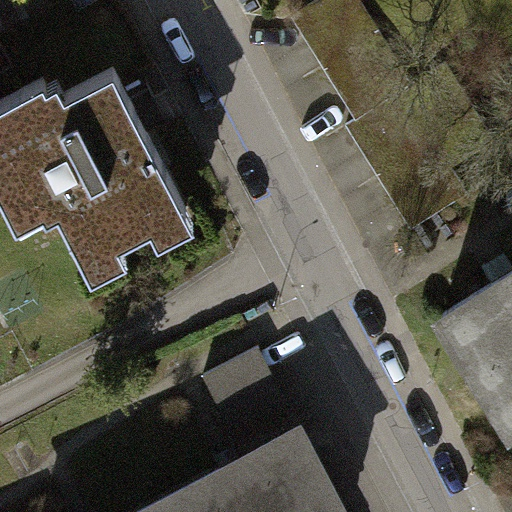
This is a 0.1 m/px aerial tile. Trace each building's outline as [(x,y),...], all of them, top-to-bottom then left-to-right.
[(403,80),(352,0),(305,0),(285,13),(348,114),(395,85),(403,80)] [(444,162),(486,136),(438,58),(403,80),(395,85),(444,162)] [(0,204),(1,207),(40,187),(77,258),(179,206),(140,132),(105,64),(45,95),(34,75),(0,92),(0,204)] [(348,114),(337,121),(403,225),(460,189),(444,162),(395,85),(348,114)] [(511,265),(503,271),(425,320),(503,444),(511,438),(511,265)] [(237,452),(290,425),(247,343),(194,371),(237,452)] [(122,511),(336,511),(339,510),(317,468),(293,423),(290,425),(237,452),(144,501),(122,511)]
